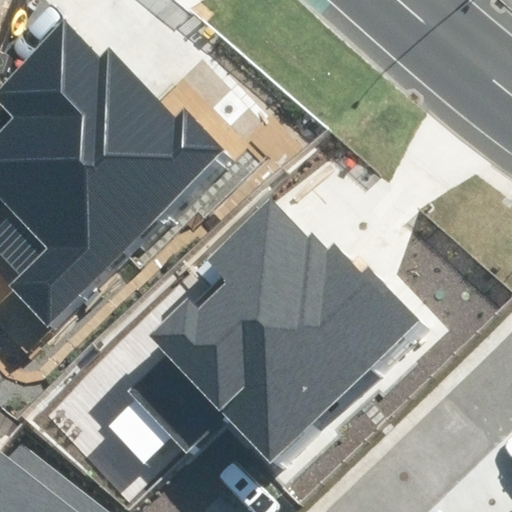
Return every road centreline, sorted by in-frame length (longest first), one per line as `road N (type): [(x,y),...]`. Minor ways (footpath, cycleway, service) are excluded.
road 1 (residential): [(511,338),(342,511)]
road 2 (secondary): [(413,0),(511,80)]
